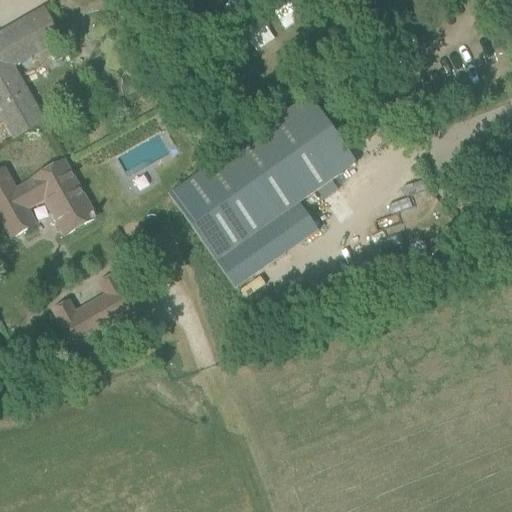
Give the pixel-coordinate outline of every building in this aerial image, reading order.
[(130,30),(139,26),(128,4),(119,8),(130,30)] [(0,112),(15,140),(43,124),(11,68),(60,40),(44,12),(0,37),(0,112)] [(178,104),(209,86),(198,67),(167,86),(178,104)] [(300,205),(332,182),(356,165),(309,98),(285,115),(170,197),(182,214),(216,264),(217,263),(300,205)] [(96,220),(64,165),(38,180),(39,181),(16,193),(5,172),(0,175),(0,218),(12,241),(36,227),(27,212),(45,202),(66,238),(96,220)] [(75,351),(138,315),(123,289),(122,290),(115,278),(101,287),(108,298),(75,317),(69,305),(55,313),(61,325),(60,326),(75,351)]
